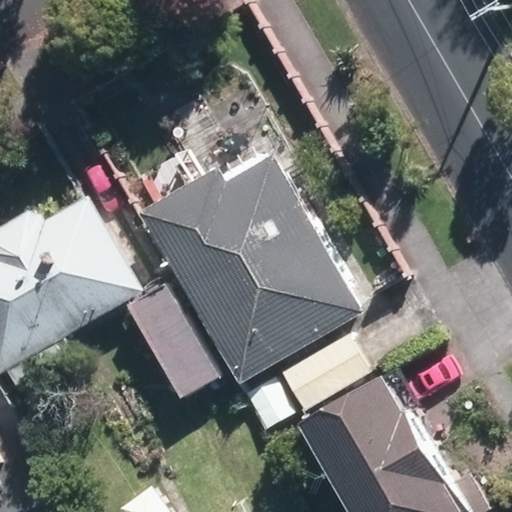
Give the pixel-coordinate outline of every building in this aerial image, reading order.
[(247,386),(373,313),(281,154),(234,182),(226,168),(148,214),(247,386)] [(151,292),(97,197),(55,221),(50,214),(36,211),(0,231),(0,363),(6,374),(16,370),(25,386),(81,355),(71,338),(151,292)] [(227,377),(175,287),(138,309),(190,398),(227,377)] [(313,411),(381,372),(358,331),(289,370),(305,397),(281,411),(273,397),(258,405),(272,430),(311,408),(313,411)] [(357,511),(490,511),(493,510),(472,473),(458,480),(418,410),(414,413),(391,374),(306,423),(357,511)]
